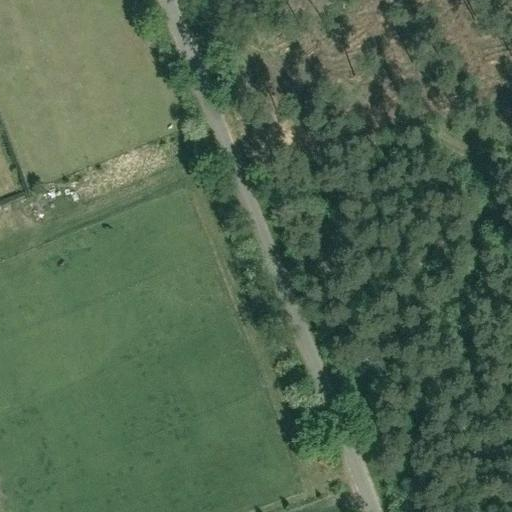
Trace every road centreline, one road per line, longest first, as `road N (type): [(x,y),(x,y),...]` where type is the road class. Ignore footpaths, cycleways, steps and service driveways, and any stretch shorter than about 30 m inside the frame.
road 1 (unclassified): [(179,26),(374,511)]
road 2 (track): [(178,0),(511,148)]
